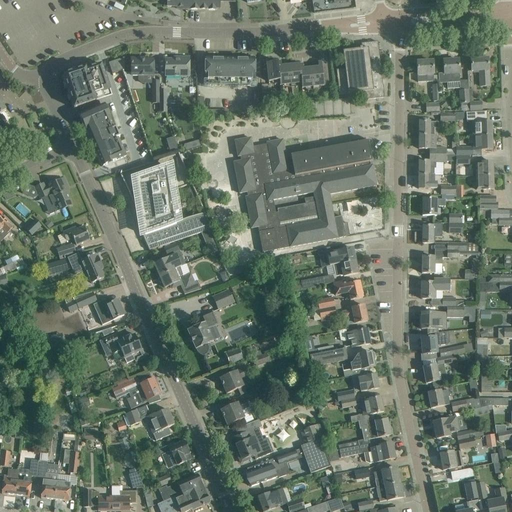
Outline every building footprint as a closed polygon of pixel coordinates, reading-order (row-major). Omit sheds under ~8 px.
[(190,0),(190,7),(190,10),(216,10),(216,8),(219,8),(219,1),(235,2),(235,0),(190,0)] [(345,69),(336,70),(337,80),(339,95),(348,94),(348,95),(362,93),(363,101),(383,98),(384,98),(379,56),(377,42),(361,44),(361,48),(359,48),(359,50),(343,52),(345,69)] [(115,62),(108,64),(110,68),(111,71),(112,75),(118,73),(120,72),(125,70),(125,66),(125,62),(125,58),(115,62)] [(145,58),(131,58),(131,68),(131,76),(138,76),(138,81),(141,84),(146,84),(146,76),(153,76),(153,70),(153,60),(145,60),(145,58)] [(165,60),(165,77),(189,77),(189,62),(189,58),(174,58),(174,60),(165,60)] [(205,58),(205,80),(205,86),(207,86),(208,86),(251,86),(254,86),(254,80),(255,58),(249,58),(243,58),(241,58),(235,58),(224,58),(218,58),(217,58),(211,58),(205,58)] [(488,59),(471,60),(471,72),(480,72),(480,80),(481,87),(489,86),(488,59)] [(438,76),(438,81),(439,81),(439,84),(452,83),(452,82),(460,81),(459,70),(459,60),(443,61),(444,73),(438,74),(438,76)] [(281,62),(266,63),(268,73),(268,82),(279,81),(280,86),(301,84),(301,89),(329,86),(327,72),(326,62),(318,63),(318,68),(303,70),(303,65),(281,67),(281,62)] [(433,62),(417,63),(418,83),(434,82),(438,81),(438,76),(434,76),(433,62)] [(72,75),(63,78),(66,85),(67,85),(68,90),(67,90),(70,98),(71,98),(73,102),(71,103),(74,110),(83,107),(85,114),(80,117),(102,168),(126,158),(118,140),(120,140),(115,130),(114,131),(104,107),(95,110),(93,104),(112,98),(102,66),(86,71),(86,70),(77,73),(77,74),(72,76),(72,75)] [(460,90),(459,90),(460,104),(461,111),(470,111),(468,90),(460,90)] [(473,90),(468,90),(470,111),(482,110),(482,102),(473,103),(473,90)] [(439,104),(426,105),(427,112),(431,112),(431,115),(440,114),(440,112),(439,112),(439,104)] [(487,112),(466,113),(466,121),(472,121),(472,123),(472,137),(475,137),(492,137),(491,123),(487,123),(487,112)] [(464,113),(455,113),(455,114),(455,121),(461,121),(464,118),(464,113)] [(440,114),(431,115),(431,116),(440,115),(440,122),(455,122),(455,121),(455,114),(440,114)] [(419,122),(419,136),(432,136),(436,136),(438,136),(438,123),(430,123),(430,122),(419,122)] [(419,136),(418,149),(429,149),(430,149),(430,156),(446,156),(455,156),(455,149),(456,136),(453,136),(453,138),(452,138),(452,150),(446,150),(446,148),(435,148),(436,143),(436,136),(432,136),(419,136)] [(171,149),(178,147),(177,137),(169,138),(171,149)] [(475,137),(472,137),(473,150),(481,150),(482,150),(492,150),(492,137),(475,137)] [(240,140),(235,141),(238,158),(240,157),(241,162),(233,163),(239,194),(246,192),(247,197),(245,197),(251,229),(261,227),(262,232),(258,232),(262,253),(328,241),(337,239),(345,237),(345,236),(343,225),(341,217),(339,217),(334,218),(329,195),(376,186),(372,167),(372,166),(370,166),(370,163),(372,162),(368,142),(366,142),(365,138),(350,141),(350,145),(286,157),(283,140),(266,143),(266,145),(251,147),(250,139),(240,140)] [(201,140),(186,143),(187,149),(202,146),(201,140)] [(418,162),(418,176),(429,176),(434,176),(434,169),(435,169),(435,164),(446,164),(446,156),(430,156),(429,162),(426,162),(418,162)] [(481,164),(475,164),(475,169),(476,177),(493,176),(492,163),(482,163),(481,163),(481,164)] [(167,166),(136,177),(139,202),(139,203),(142,222),(142,223),(141,223),(140,224),(139,225),(139,226),(139,227),(139,228),(140,229),(141,229),(141,230),(142,230),(143,230),(144,230),(144,234),(143,235),(142,235),(147,247),(148,247),(149,250),(158,247),(200,232),(208,229),(211,228),(204,213),(178,223),(175,224),(174,215),(177,214),(178,213),(176,209),(173,210),(171,192),(171,191),(170,191),(167,166)] [(418,176),(418,189),(428,189),(429,189),(435,189),(435,183),(439,183),(439,176),(434,176),(429,176),(418,176)] [(476,184),(476,190),(482,190),(483,190),(492,190),(493,190),(493,176),(476,177),(476,184)] [(43,185),(35,188),(39,196),(40,197),(40,199),(42,198),(48,196),(53,193),(58,205),(60,211),(71,206),(69,200),(70,200),(64,187),(66,186),(63,180),(49,186),(44,188),(43,185)] [(422,200),(422,216),(432,216),(436,216),(436,207),(445,207),(445,201),(445,196),(442,196),(442,201),(437,201),(437,200),(432,200),(422,200)] [(479,198),(479,210),(497,210),(497,204),(495,204),(495,197),(481,197),(479,197),(479,198)] [(491,211),(491,219),(499,219),(499,226),(511,225),(511,218),(509,219),(509,211),(491,211)] [(449,214),(448,224),(462,224),(462,216),(462,215),(449,214)] [(0,236),(2,239),(3,240),(8,234),(7,233),(13,228),(2,217),(0,218),(0,236)] [(49,220),(44,224),(49,229),(53,225),(49,220)] [(35,221),(26,230),(31,235),(41,226),(35,221)] [(422,227),(422,244),(433,244),(433,237),(442,238),(442,225),(441,225),(433,224),(433,227),(422,227)] [(448,224),(448,234),(462,234),(462,225),(448,224)] [(235,225),(231,231),(239,235),(242,230),(235,225)] [(63,234),(57,237),(60,244),(66,241),(73,238),(76,246),(81,244),(90,240),(84,227),(77,230),(75,228),(63,233),(63,234)] [(208,229),(200,232),(210,255),(217,252),(208,229)] [(73,244),(56,249),(59,258),(63,257),(76,252),(73,244)] [(447,244),(447,252),(459,252),(478,252),(478,244),(447,244)] [(162,261),(154,265),(159,276),(180,267),(184,265),(179,252),(175,245),(168,248),(164,249),(168,256),(161,259),(162,261)] [(338,252),(327,254),(329,267),(333,266),(341,264),(355,261),(352,249),(338,252)] [(319,258),(326,256),(324,250),(317,252),(319,258)] [(78,254),(67,259),(75,276),(86,271),(91,284),(104,278),(100,270),(103,269),(98,257),(95,258),(93,256),(81,261),(78,254)] [(16,256),(11,259),(13,263),(16,269),(18,272),(25,268),(24,266),(25,265),(22,259),(21,259),(18,261),(16,256)] [(422,258),(422,274),(432,274),(434,274),(442,274),(442,266),(442,259),(434,259),(434,258),(432,258),(422,258)] [(7,266),(3,268),(6,274),(16,269),(13,263),(11,259),(4,261),(7,266)] [(477,280),(477,259),(473,259),(473,271),(465,271),(465,279),(477,280)] [(64,260),(46,266),(49,276),(66,271),(67,271),(64,260)] [(341,264),(333,266),(335,277),(343,276),(343,277),(348,276),(357,274),(355,261),(341,264)] [(292,264),(286,266),(288,274),(294,272),(294,271),(292,264)] [(159,279),(159,281),(160,283),(161,283),(162,283),(164,288),(170,286),(172,289),(180,285),(184,295),(200,290),(196,282),(194,282),(190,274),(189,274),(183,277),(182,275),(180,267),(159,276),(160,279),(159,279)] [(246,267),(234,269),(235,276),(248,274),(246,267)] [(226,272),(219,275),(224,284),(231,282),(226,272)] [(298,285),(291,287),(291,292),(334,283),(335,283),(333,278),(333,275),(328,276),(301,282),(301,285),(298,286),(298,285)] [(421,284),(421,300),(431,300),(435,300),(435,292),(449,292),(449,280),(434,280),(434,284),(429,284),(421,284)] [(335,283),(334,283),(334,285),(336,295),(339,295),(348,293),(350,301),(353,300),(362,298),(359,282),(350,284),(348,284),(347,281),(335,283)] [(477,309),(477,311),(485,311),(485,303),(486,303),(486,293),(500,293),(500,290),(509,290),(509,287),(511,286),(511,283),(488,283),(485,283),(481,283),(478,283),(478,304),(477,304),(477,309)] [(228,290),(212,297),(217,310),(234,303),(228,290)] [(93,293),(65,302),(70,314),(97,302),(93,293)] [(333,298),(317,302),(318,303),(319,310),(335,307),(333,298)] [(444,300),(444,307),(449,307),(449,308),(463,309),(463,304),(463,301),(455,301),(455,299),(444,299),(444,300)] [(105,300),(93,305),(102,326),(114,321),(124,316),(123,314),(124,314),(122,308),(121,309),(117,301),(113,303),(112,301),(106,304),(105,300)] [(352,310),(343,312),(344,318),(345,326),(355,324),(357,324),(367,322),(364,306),(354,308),(352,308),(352,310)] [(335,307),(319,310),(321,320),(321,322),(332,320),(331,317),(337,316),(335,307)] [(449,308),(449,318),(464,318),(464,316),(464,309),(463,309),(449,308)] [(204,323),(187,331),(190,338),(192,342),(195,350),(196,349),(198,352),(198,353),(200,355),(203,356),(206,354),(208,351),(208,348),(206,345),(213,342),(208,330),(218,325),(212,312),(210,313),(201,317),(204,323)] [(421,314),(421,330),(427,330),(427,334),(434,334),(438,334),(438,331),(445,331),(445,321),(445,314),(431,314),(421,314)] [(307,326),(300,328),(302,339),(309,338),(307,326)] [(361,327),(338,332),(339,332),(340,341),(343,342),(348,341),(349,341),(351,348),(357,347),(360,347),(370,345),(367,330),(361,331),(361,327)] [(112,328),(102,333),(104,337),(114,332),(113,332),(111,329),(112,329),(112,328)] [(487,330),(479,333),(481,338),(489,336),(487,330)] [(431,338),(421,339),(422,355),(432,354),(437,354),(436,345),(446,345),(448,344),(449,343),(448,332),(441,333),(438,334),(434,334),(435,338),(431,338)] [(115,335),(105,340),(107,344),(108,347),(112,355),(113,355),(116,362),(121,360),(124,359),(126,364),(135,360),(136,362),(145,358),(134,335),(118,342),(115,335)] [(43,348),(51,346),(49,337),(41,339),(43,348)] [(476,339),(476,345),(481,345),(481,357),(488,357),(488,339),(481,339),(476,339)] [(74,340),(63,344),(66,352),(77,348),(74,340)] [(313,353),(307,354),(309,361),(346,353),(344,347),(334,349),(333,346),(317,350),(317,352),(313,353)] [(463,346),(448,349),(450,356),(454,355),(464,353),(463,346)] [(240,350),(226,355),(229,364),(243,360),(242,358),(254,354),(251,347),(240,351),(240,350)] [(346,353),(309,361),(310,368),(316,367),(347,360),(346,353)] [(355,364),(351,365),(352,370),(353,376),(354,376),(370,373),(370,372),(369,372),(368,368),(374,367),(373,361),(373,360),(375,359),(376,358),(375,354),(374,353),(371,353),(361,355),(358,355),(358,356),(357,356),(354,360),(355,364)] [(266,354),(252,360),(255,367),(269,361),(266,354)] [(450,356),(436,359),(438,365),(438,366),(444,365),(456,362),(454,355),(450,356)] [(432,366),(423,368),(426,384),(432,383),(435,382),(439,382),(440,381),(447,380),(444,365),(438,366),(438,365),(436,366),(432,366)] [(229,376),(220,380),(221,384),(222,386),(223,386),(226,394),(235,390),(238,389),(240,396),(246,393),(243,387),(240,379),(248,376),(245,369),(237,373),(237,372),(229,376)] [(481,369),(481,381),(490,381),(490,369),(488,369),(481,369)] [(353,376),(351,376),(354,393),(360,392),(367,391),(369,391),(379,389),(376,375),(371,376),(370,373),(354,376),(353,376)] [(118,387),(112,390),(116,399),(126,395),(130,393),(132,398),(127,400),(131,410),(136,408),(148,402),(149,405),(161,401),(158,396),(159,395),(160,395),(154,379),(152,380),(140,385),(137,379),(130,382),(129,379),(117,385),(118,387)] [(490,381),(481,381),(481,393),(491,393),(491,381),(490,381)] [(321,382),(314,384),(317,397),(324,395),(321,382)] [(267,386),(253,391),(255,398),(270,393),(268,390),(273,388),(272,384),(267,386)] [(440,391),(428,394),(431,409),(440,407),(443,406),(450,405),(448,398),(450,397),(448,390),(441,392),(440,391)] [(354,391),(337,394),(338,402),(340,402),(355,399),(354,391)] [(88,398),(75,402),(77,412),(78,412),(79,416),(78,416),(81,427),(89,424),(86,414),(84,414),(83,409),(87,407),(90,406),(88,398)] [(363,415),(350,418),(351,423),(358,422),(374,419),(373,415),(377,414),(378,414),(383,412),(380,398),(371,400),(369,400),(369,401),(360,403),(363,415)] [(479,398),(451,404),(453,412),(475,408),(475,409),(482,408),(480,399),(479,399),(479,398)] [(245,399),(221,411),(222,415),(223,418),(227,426),(236,421),(244,418),(241,410),(249,406),(245,399)] [(340,402),(337,403),(338,409),(356,405),(355,399),(340,402)] [(508,399),(480,399),(482,408),(488,407),(492,406),(508,407),(508,399)] [(75,402),(68,404),(71,414),(77,412),(75,402)] [(482,408),(475,409),(474,409),(475,417),(483,415),(482,408)] [(135,410),(125,415),(129,426),(140,422),(135,410)] [(152,421),(149,423),(151,430),(156,441),(173,435),(169,427),(174,426),(167,410),(158,413),(155,415),(154,414),(150,416),(152,421)] [(443,421),(433,423),(437,439),(446,437),(450,437),(449,433),(458,432),(457,426),(455,418),(443,421)] [(357,442),(338,446),(339,450),(370,444),(369,440),(377,438),(390,436),(387,420),(383,421),(375,422),(374,420),(374,419),(358,422),(360,430),(361,430),(363,440),(357,442)] [(244,434),(234,438),(237,445),(236,445),(239,452),(236,453),(241,463),(249,460),(248,457),(253,455),(255,460),(273,452),(267,438),(263,440),(258,429),(261,427),(258,420),(244,426),(247,432),(244,434)] [(124,421),(117,424),(119,432),(126,429),(124,421)] [(318,424),(300,431),(305,445),(320,439),(323,438),(318,424)] [(482,429),(456,434),(457,441),(483,436),(482,429)] [(511,435),(511,432),(497,434),(498,442),(511,438),(511,435)] [(305,445),(300,446),(301,448),(310,474),(330,467),(320,439),(305,445)] [(474,439),(458,442),(459,450),(476,447),(474,439)] [(164,448),(158,451),(161,457),(170,453),(174,461),(175,460),(177,466),(186,463),(185,462),(191,459),(188,454),(190,454),(184,441),(174,446),(173,444),(164,448)] [(370,444),(339,450),(340,458),(364,454),(365,462),(369,464),(373,463),(373,464),(385,461),(395,459),(392,443),(379,446),(380,448),(371,450),(370,444)] [(64,450),(63,464),(69,465),(68,474),(70,474),(77,475),(78,475),(80,455),(73,454),(73,451),(64,450)] [(2,451),(0,466),(8,467),(10,453),(2,451)] [(122,455),(126,473),(136,471),(131,452),(122,455)] [(247,475),(245,476),(248,486),(251,485),(251,487),(278,477),(276,471),(280,469),(284,467),(283,464),(287,463),(293,460),(293,459),(297,457),(295,452),(256,466),(247,469),(248,473),(247,474),(247,475)] [(338,461),(336,452),(327,453),(329,463),(338,461)] [(453,453),(440,455),(443,471),(453,469),(456,468),(463,467),(460,452),(453,453)] [(18,469),(15,496),(29,497),(31,477),(37,478),(39,461),(31,460),(29,470),(18,469)] [(39,461),(37,478),(43,478),(45,479),(46,474),(47,465),(47,462),(39,461)] [(397,468),(405,497),(410,496),(403,466),(397,468)] [(452,471),(454,481),(476,477),(474,467),(452,471)] [(381,472),(373,473),(375,481),(376,488),(384,486),(399,483),(399,479),(396,468),(387,470),(381,471),(381,472)] [(3,484),(1,494),(15,496),(18,469),(18,471),(8,470),(7,477),(3,476),(3,484)] [(368,469),(354,472),(355,480),(369,477),(368,469)] [(139,472),(128,475),(132,489),(143,488),(139,472)] [(43,478),(41,499),(55,500),(56,486),(57,482),(58,475),(56,475),(47,474),(46,474),(45,479),(43,478)] [(341,474),(335,475),(336,484),(343,483),(341,474)] [(56,486),(55,500),(68,502),(69,492),(70,484),(69,484),(70,477),(58,475),(57,482),(56,486)] [(164,502),(157,505),(160,511),(186,511),(191,510),(192,511),(208,503),(209,503),(203,489),(197,475),(188,479),(177,484),(168,489),(167,488),(159,491),(164,502)] [(168,475),(159,479),(162,487),(172,483),(168,475)] [(330,476),(320,479),(323,488),(326,488),(332,485),(333,485),(330,476)] [(384,486),(376,488),(378,495),(379,502),(387,501),(393,500),(403,498),(399,483),(384,486)] [(474,483),(465,485),(466,490),(468,500),(478,499),(475,485),(474,483)] [(475,485),(478,499),(478,501),(486,499),(487,499),(485,489),(484,486),(483,483),(475,485)] [(332,485),(326,488),(328,495),(334,493),(332,485)] [(120,487),(112,487),(112,498),(112,511),(129,511),(128,504),(136,504),(136,492),(120,492),(120,487)] [(495,501),(487,502),(488,507),(488,509),(488,511),(504,511),(504,507),(503,505),(507,504),(505,494),(504,488),(494,491),(495,497),(494,497),(495,501)] [(265,495),(256,498),(260,511),(265,511),(271,510),(276,508),(281,506),(285,505),(287,504),(282,489),(275,491),(265,495)] [(83,491),(83,508),(92,508),(92,507),(98,507),(99,511),(112,511),(112,498),(99,498),(99,492),(92,492),(92,491),(83,491)] [(340,498),(327,503),(329,511),(334,511),(343,509),(342,504),(340,498)] [(287,504),(285,505),(287,511),(293,511),(305,508),(305,509),(311,507),(310,504),(304,506),(301,499),(291,503),(287,504)] [(349,502),(342,504),(343,509),(344,511),(351,509),(349,502)] [(371,502),(357,505),(359,511),(373,509),(371,502)] [(463,505),(455,506),(456,511),(474,511),(472,502),(469,502),(463,504),(463,505)] [(306,509),(307,511),(328,511),(329,511),(327,503),(306,509)]
